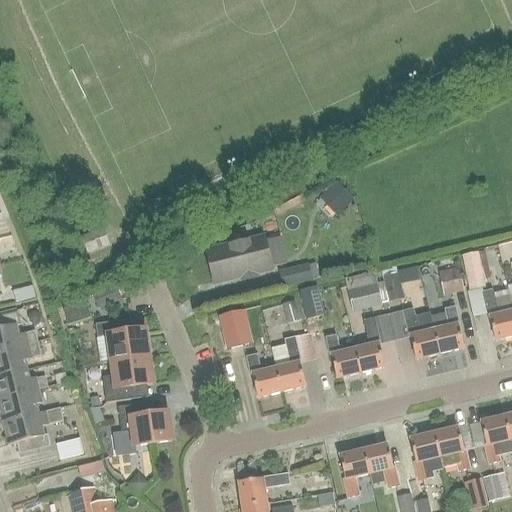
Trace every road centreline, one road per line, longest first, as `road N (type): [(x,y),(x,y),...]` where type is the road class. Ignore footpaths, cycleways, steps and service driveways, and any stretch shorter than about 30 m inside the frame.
road 1 (residential): [(218,450),(511,383)]
road 2 (residential): [(218,450),(131,244)]
